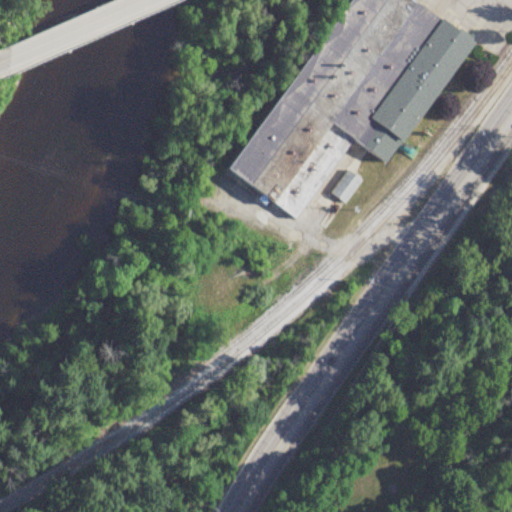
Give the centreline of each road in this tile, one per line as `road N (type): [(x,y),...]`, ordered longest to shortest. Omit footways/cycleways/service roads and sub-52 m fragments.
road 1 (primary): [(231,511),(511,113)]
road 2 (residential): [(143,0),(5,60)]
